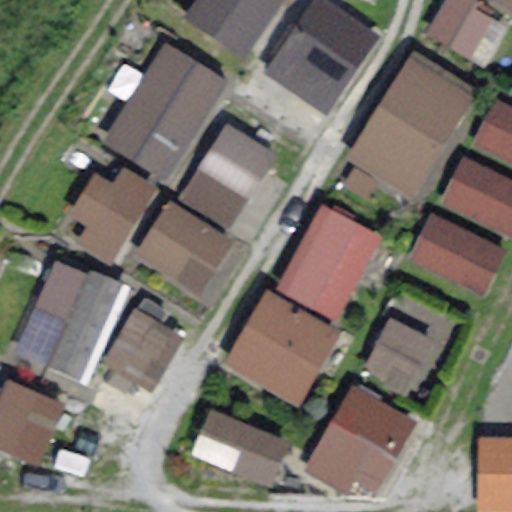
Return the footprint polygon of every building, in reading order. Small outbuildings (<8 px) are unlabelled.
[(250,62),(289,0),(202,0),(188,23),(250,62)] [(329,117),(388,41),(335,0),(322,0),(268,70),(329,117)] [(451,0),(432,37),(489,68),(511,25),(511,19),(476,0),(451,0)] [(511,0),(492,0),(511,9),(511,0)] [(172,183),(235,84),(171,44),(108,143),(172,183)] [(414,199),(483,102),(421,57),(351,155),(414,199)] [(511,105),(499,100),(477,147),(511,162),(511,105)] [(188,195),(241,226),(283,154),(229,124),(188,195)] [(511,175),(470,154),(445,203),(511,237),(511,175)] [(125,261),(160,193),(109,167),(74,235),(125,261)] [(177,200),(140,251),(206,299),(243,248),(177,200)] [(320,203),(284,295),(351,321),(387,229),(320,203)] [(490,298),(511,254),(511,249),(438,212),(413,259),(490,298)] [(90,386),(130,287),(61,259),(21,358),(90,386)] [(272,288),(229,363),(306,408),(349,333),(272,288)] [(140,308),(107,364),(158,394),(191,337),(140,308)] [(392,320),(369,377),(416,396),(439,339),(392,320)] [(0,413),(0,449),(51,466),(72,402),(10,382),(0,413)] [(314,467),(382,502),(425,421),(357,385),(314,467)] [(279,491),(299,444),(218,410),(198,457),(279,491)] [(511,511),(511,446),(483,446),(482,511),(511,511)]
